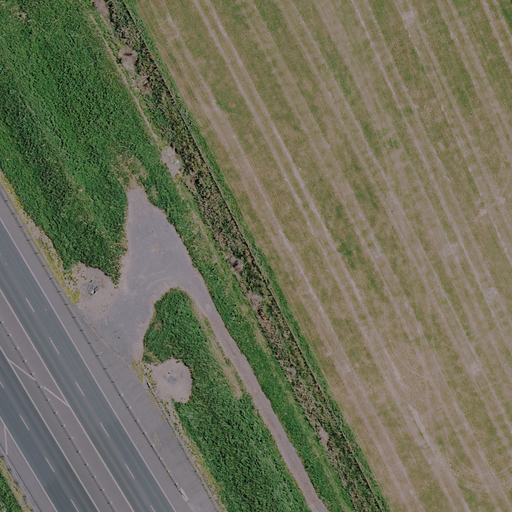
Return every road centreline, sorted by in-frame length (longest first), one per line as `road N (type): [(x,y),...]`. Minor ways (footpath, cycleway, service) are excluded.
road 1 (track): [(315,511),(193,287),(171,275),(146,281),(115,356)]
road 2 (motorway): [(0,246),(159,511)]
road 3 (motorway): [(85,511),(0,359)]
